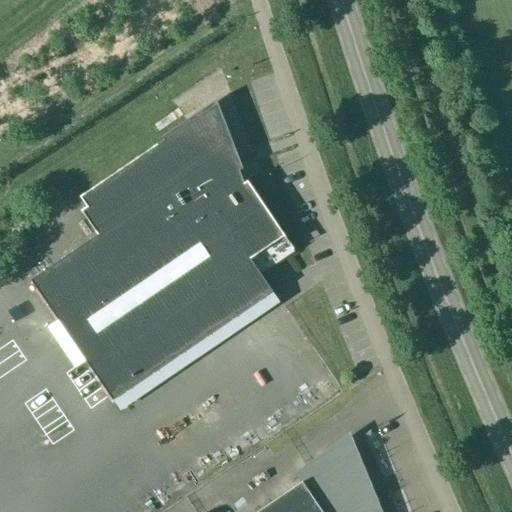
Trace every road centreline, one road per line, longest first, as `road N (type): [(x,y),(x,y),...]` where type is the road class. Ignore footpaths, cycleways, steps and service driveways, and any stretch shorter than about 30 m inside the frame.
road 1 (unclassified): [(258,0),(342,246),(452,511)]
road 2 (primary): [(511,452),(467,350),(343,0)]
road 3 (track): [(7,198),(268,31)]
road 4 (track): [(7,154),(213,23),(259,4)]
